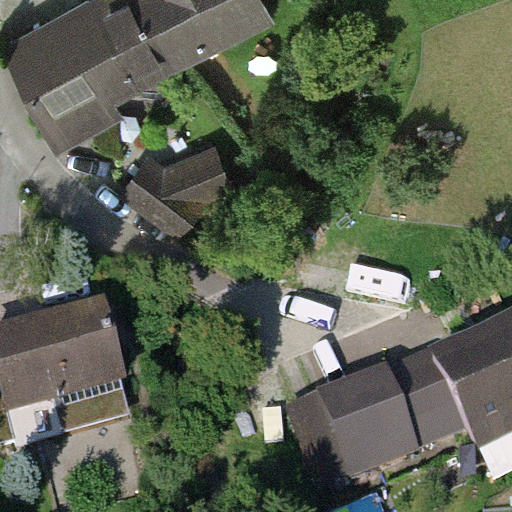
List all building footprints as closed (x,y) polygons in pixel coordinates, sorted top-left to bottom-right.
[(129,0),(87,0),(8,44),(60,139),(115,109),(108,96),(165,65),(129,0)] [(274,0),(129,0),(165,65),(277,4),(274,0)] [(150,159),(124,198),(189,244),(231,193),(217,152),(169,168),(150,159)] [(17,332),(0,335),(0,365),(1,370),(0,370),(0,448),(129,418),(104,311),(17,332)] [(511,321),(295,415),(334,504),(511,426),(511,321)]
